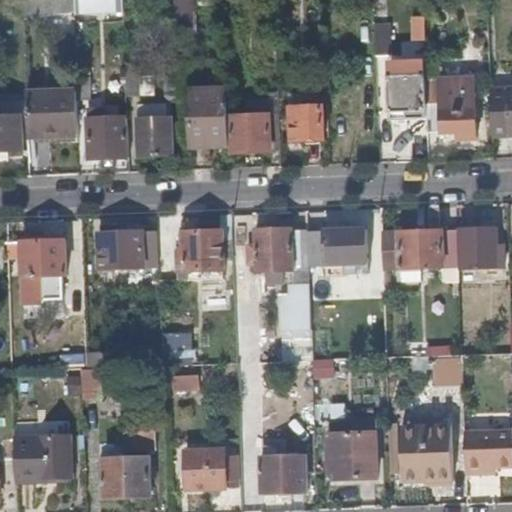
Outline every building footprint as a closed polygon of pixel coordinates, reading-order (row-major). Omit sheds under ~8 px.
[(125,5),(124,0),(104,0),(105,8),(125,5)] [(196,2),(205,0),(173,0),(175,35),(195,33),(196,2)] [(393,60),(393,34),(375,35),(376,60),(393,60)] [(143,99),(142,70),(127,70),(128,100),(143,99)] [(427,82),(427,77),(405,78),(392,79),(388,79),(390,121),(428,121),(427,82)] [(93,102),(92,79),(77,79),(78,95),(78,102),(93,102)] [(476,81),(427,82),(428,121),(428,136),(460,136),(460,142),(477,142),(476,81)] [(178,103),(177,82),(171,83),(172,88),(166,88),(167,103),(173,103),(178,103)] [(230,133),(229,117),(228,88),(191,90),(193,151),(230,149),(230,133)] [(511,89),(491,90),(493,138),(511,136),(511,89)] [(78,102),(78,95),(28,96),(30,138),(80,137),(78,102)] [(176,159),(173,103),(167,103),(139,105),(140,120),(138,120),(140,160),(176,159)] [(324,109),(291,110),(292,143),(324,142),(324,109)] [(0,153),(26,152),(24,116),(0,116),(0,153)] [(280,155),(279,116),(229,117),(230,133),(230,149),(230,157),(280,155)] [(131,160),(129,119),(89,121),(90,161),(131,160)] [(309,268),(308,234),(296,234),(295,230),(257,232),(257,275),(295,274),(296,288),(310,288),(309,268)] [(509,270),(508,230),(464,232),(464,272),(509,270)] [(371,271),(369,232),(308,234),(309,268),(346,267),(347,276),(359,277),(359,271),(371,271)] [(225,233),(185,235),(185,276),(226,276),(225,233)] [(460,272),(459,233),(383,236),(385,273),(402,273),(402,284),(421,284),(420,272),(460,272)] [(160,270),(158,234),(102,235),(103,274),(160,270)] [(85,269),(85,243),(25,244),(25,261),(25,277),(50,278),(51,284),(66,283),(65,278),(70,277),(71,269),(85,269)] [(25,261),(25,244),(9,246),(10,262),(25,261)] [(280,335),(308,334),(307,289),(279,290),(280,335)] [(185,355),(184,335),(162,336),(163,356),(185,355)] [(461,390),(460,361),(433,362),(435,392),(461,390)] [(165,396),(164,369),(140,369),(141,397),(165,396)] [(102,399),(102,371),(83,371),(84,400),(102,399)] [(72,481),(71,425),(14,425),(16,464),(17,484),(37,484),(39,481),(72,481)] [(157,451),(156,430),(124,431),(125,451),(157,451)] [(452,430),(402,432),(403,486),(453,485),(452,430)] [(511,468),(511,434),(465,436),(466,476),(482,475),(482,469),(511,468)] [(381,482),(379,436),(328,438),(329,476),(335,476),(335,483),(381,482)] [(263,459),(265,497),(308,495),(306,459),(282,460),(282,449),(266,449),(266,459),(263,459)] [(185,453),(187,493),(227,491),(226,452),(185,453)] [(129,500),(128,458),(125,459),(99,460),(100,485),(106,486),(106,500),(129,500)] [(151,499),(148,458),(128,458),(129,500),(151,499)]
